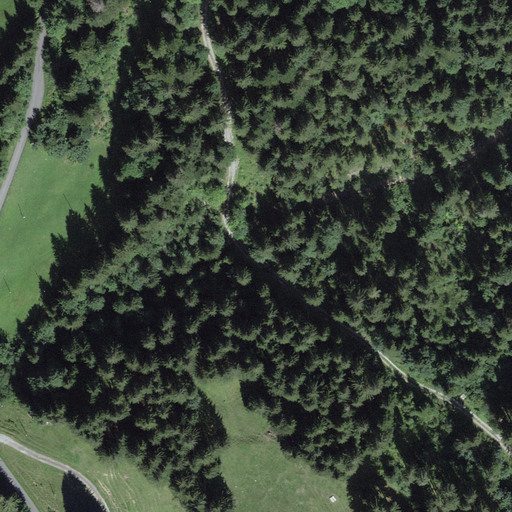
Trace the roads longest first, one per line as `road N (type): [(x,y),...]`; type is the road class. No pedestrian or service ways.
road 1 (track): [(207,0),(232,166),(229,223),(255,261),(461,408),(511,454)]
road 2 (unclassified): [(0,201),(32,108),(46,0)]
road 3 (track): [(107,511),(89,484),(0,439)]
